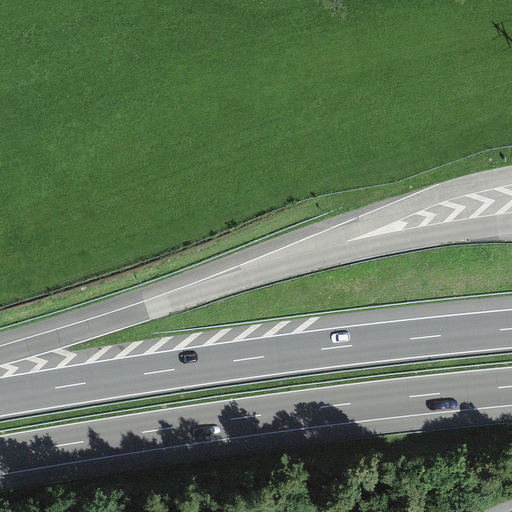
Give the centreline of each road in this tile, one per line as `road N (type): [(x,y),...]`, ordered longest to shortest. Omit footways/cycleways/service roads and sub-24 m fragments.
road 1 (motorway): [(0,457),(511,387)]
road 2 (motorway): [(511,329),(0,397)]
road 3 (motorway): [(216,285),(0,356)]
